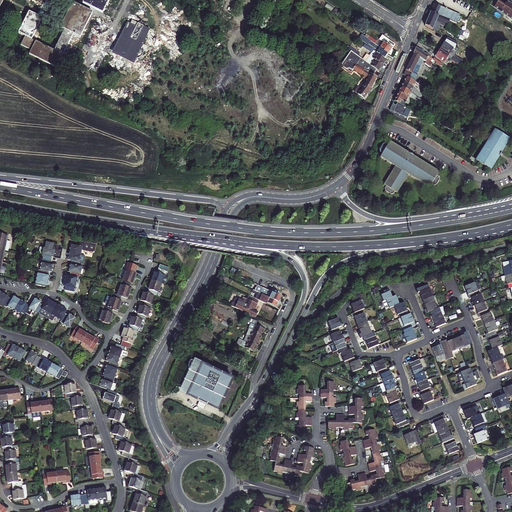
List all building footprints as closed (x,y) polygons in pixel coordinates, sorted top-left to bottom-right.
[(94,9),(83,3),(75,0),(66,0),(73,3),(92,13),(94,9)] [(84,0),(83,3),(94,9),(102,13),(109,0),(84,0)] [(499,1),(495,6),(511,18),(511,4),(509,2),(508,2),(506,5),(499,1)] [(92,13),(73,3),(60,28),(64,30),(62,34),(54,51),(36,41),(34,40),(32,39),(42,19),(42,18),(29,12),(18,33),(25,36),(21,45),(31,50),(29,54),(60,70),(67,57),(63,55),(73,34),(80,38),(92,13)] [(434,3),(425,25),(433,30),(436,23),(447,28),(450,21),(457,24),(458,22),(459,23),(462,17),(460,16),(461,15),(434,3)] [(34,40),(36,41),(44,25),(62,34),(64,30),(60,28),(42,19),(32,39),(34,40)] [(149,29),(132,20),(126,32),(123,31),(113,52),(133,62),(134,59),(136,59),(139,59),(141,57),(142,56),(143,55),(144,54),(144,52),(144,50),(143,48),(142,46),(141,45),(149,29)] [(367,46),(380,56),(384,59),(387,55),(384,52),(384,51),(380,48),(375,44),(367,39),(364,37),(361,34),(359,37),(368,44),(367,46)] [(382,35),(379,39),(384,43),(380,48),(384,51),(384,52),(387,55),(388,54),(395,44),(382,35)] [(377,42),(375,44),(380,48),(384,43),(379,39),(377,42)] [(444,42),(441,48),(450,54),(454,56),(452,59),(458,63),(460,60),(457,58),(458,57),(455,55),(459,50),(453,46),(452,47),(444,42)] [(369,56),(382,66),(386,61),(380,57),(380,56),(367,46),(364,44),(362,47),(365,49),(371,53),(369,56)] [(413,53),(414,54),(426,62),(425,63),(433,69),(434,67),(431,65),(433,63),(431,61),(432,59),(425,54),(420,50),(416,47),(413,53)] [(444,62),(450,54),(441,48),(435,57),(444,62)] [(376,69),(351,51),(340,65),(350,73),(357,64),(366,71),(373,75),(376,69)] [(422,69),(425,63),(426,62),(414,54),(404,75),(406,78),(414,82),(417,78),(414,76),(419,67),(422,69)] [(378,71),(382,66),(369,56),(365,62),(376,69),(378,71)] [(442,64),(434,58),(433,60),(436,62),(436,63),(441,66),(442,64)] [(366,71),(357,64),(353,69),(361,74),(367,77),(364,84),(361,89),(357,87),(354,91),(357,94),(357,95),(362,99),(363,98),(364,99),(367,94),(370,90),(377,77),(373,75),(366,71)] [(414,82),(406,78),(404,83),(414,88),(414,87),(417,89),(417,90),(420,92),(423,88),(421,87),(417,84),(414,82)] [(420,80),(417,84),(421,87),(423,88),(436,97),(438,94),(420,80)] [(404,83),(401,87),(416,95),(419,97),(421,93),(414,88),(404,83)] [(416,95),(401,87),(399,92),(413,100),(415,101),(419,104),(422,99),(419,97),(416,95)] [(408,108),(413,100),(399,92),(394,101),(398,102),(408,108)] [(407,118),(411,109),(408,108),(398,102),(393,112),(407,118)] [(410,118),(408,121),(418,128),(420,124),(410,118)] [(496,128),(477,160),(492,169),(511,138),(496,128)] [(439,172),(389,142),(387,145),(385,144),(382,144),(379,150),(379,153),(382,154),(380,157),(395,167),(384,185),(385,186),(384,188),(384,191),(390,195),(393,194),(395,192),(396,193),(408,175),(429,188),(431,185),(433,186),(435,185),(439,180),(439,177),(437,175),(439,172)] [(0,249),(5,251),(9,252),(11,242),(7,241),(7,240),(6,240),(7,236),(0,234),(0,249)] [(42,258),(51,260),(52,257),(54,257),(55,250),(53,250),(55,244),(43,241),(41,247),(37,246),(36,253),(39,253),(38,258),(42,258)] [(72,245),(68,260),(72,261),(71,264),(81,266),(82,263),(83,263),(85,256),(80,255),(81,250),(95,253),(96,245),(81,241),(80,247),(72,245)] [(51,260),(42,258),(41,263),(42,263),(41,270),(49,271),(52,272),(54,265),(50,264),(51,260)] [(503,268),(505,276),(511,274),(511,261),(509,262),(510,266),(503,268)] [(131,284),(133,285),(137,274),(135,273),(138,266),(129,263),(122,281),(131,284)] [(80,278),(83,266),(81,266),(71,264),(70,272),(71,272),(70,276),(77,277),(80,278)] [(155,271),(152,280),(162,284),(165,274),(167,275),(168,272),(159,268),(158,272),(155,271)] [(41,270),(39,269),(36,284),(47,286),(49,276),(48,275),(49,271),(41,270)] [(74,292),(77,277),(70,276),(66,275),(64,286),(66,286),(65,290),(74,292)] [(162,284),(152,280),(149,289),(150,290),(149,293),(154,295),(158,296),(162,284)] [(122,297),(128,299),(132,288),(130,287),(131,284),(122,281),(117,295),(122,297)] [(472,298),(477,296),(476,293),(478,292),(475,284),(465,287),(470,299),(472,298)] [(279,303),(282,297),(260,286),(257,292),(253,290),(250,296),(268,305),(269,304),(277,307),(279,303)] [(423,301),(432,297),(429,289),(426,290),(425,286),(416,290),(418,294),(420,293),(423,301)] [(0,305),(3,307),(4,306),(9,297),(0,291),(0,305)] [(151,304),(154,295),(149,293),(144,292),(141,300),(145,302),(144,306),(151,308),(153,309),(154,305),(151,304)] [(386,310),(394,307),(399,305),(396,296),(393,298),(390,292),(384,294),(382,295),(384,301),(383,302),(386,310)] [(120,300),(122,297),(117,295),(113,293),(107,308),(113,310),(118,312),(122,301),(120,300)] [(481,294),(477,296),(472,298),(473,303),(472,304),(473,307),(484,303),(481,294)] [(256,317),(258,313),(254,311),(258,303),(242,295),(239,300),(233,297),(230,305),(256,317)] [(361,295),(352,299),(354,304),(352,305),(355,313),(360,311),(364,309),(361,301),(363,300),(361,295)] [(13,299),(9,297),(4,306),(7,308),(8,306),(15,310),(20,300),(14,296),(13,299)] [(436,306),(432,297),(423,301),(427,310),(425,310),(426,313),(430,312),(435,310),(434,307),(436,306)] [(35,299),(31,306),(29,308),(39,314),(40,313),(44,306),(41,304),(41,302),(35,299)] [(48,299),(44,306),(40,313),(49,319),(58,305),(48,299)] [(31,306),(20,300),(15,310),(21,314),(22,312),(26,314),(29,308),(31,306)] [(399,305),(394,307),(398,315),(399,315),(400,318),(401,318),(409,315),(404,303),(399,305)] [(487,310),(484,303),(473,307),(475,311),(477,310),(478,314),(486,311),(487,310)] [(58,305),(49,319),(53,321),(55,316),(62,320),(66,314),(68,311),(58,305)] [(146,321),(151,308),(144,306),(141,305),(138,314),(137,318),(143,319),(146,321)] [(112,313),(113,310),(107,308),(104,307),(99,321),(110,324),(113,314),(112,313)] [(439,308),(435,310),(430,312),(432,317),(430,317),(432,321),(442,316),(439,308)] [(355,317),(358,326),(368,322),(364,314),(361,315),(360,311),(355,313),(351,314),(353,318),(355,317)] [(488,314),(486,311),(478,314),(479,318),(482,317),(485,325),(494,322),(491,313),(488,314)] [(69,316),(66,314),(62,320),(61,322),(70,328),(76,318),(70,314),(69,316)] [(409,315),(401,318),(404,327),(402,327),(404,331),(412,327),(415,326),(411,314),(409,315)] [(138,332),(143,319),(137,318),(133,316),(130,325),(131,325),(129,329),(135,331),(138,332)] [(442,316),(432,321),(433,324),(435,324),(437,328),(446,324),(442,316)] [(258,322),(250,318),(247,323),(251,325),(249,329),(253,331),(247,343),(243,341),(244,338),(241,336),(237,344),(255,352),(266,330),(256,325),(258,322)] [(338,319),(334,320),(329,322),(332,330),(323,334),(324,337),(330,335),(340,331),(338,329),(342,327),(338,319)] [(368,322),(358,326),(361,334),(360,335),(361,338),(364,337),(372,334),(368,322)] [(498,330),(494,322),(485,325),(488,334),(487,335),(488,338),(497,334),(495,331),(498,330)] [(77,327),(71,336),(83,343),(88,334),(82,331),(83,330),(77,327)] [(129,329),(125,327),(122,337),(124,337),(123,341),(132,344),(133,340),(132,340),(135,331),(129,329)] [(417,339),(412,327),(404,331),(405,335),(404,335),(407,343),(417,339)] [(253,331),(249,329),(244,338),(243,341),(247,343),(253,331)] [(330,335),(334,343),(345,339),(343,336),(342,336),(340,331),(330,335)] [(472,343),(467,332),(464,334),(465,336),(456,339),(459,348),(472,343)] [(500,333),(497,334),(488,338),(493,350),(498,348),(502,346),(499,337),(501,337),(500,333)] [(94,338),(88,334),(83,343),(94,350),(99,340),(94,337),(94,338)] [(374,338),(372,334),(364,337),(369,349),(379,345),(376,337),(374,338)] [(345,339),(334,343),(337,351),(338,351),(346,347),(345,343),(346,343),(345,339)] [(451,352),(459,348),(456,339),(448,343),(447,341),(444,342),(451,360),(454,359),(451,352)] [(451,360),(444,342),(440,343),(441,345),(432,349),(438,361),(446,358),(447,362),(451,360)] [(112,347),(110,354),(120,358),(125,360),(127,353),(127,352),(124,351),(126,347),(116,344),(115,348),(112,347)] [(15,358),(20,348),(13,345),(12,348),(8,346),(3,354),(7,356),(8,355),(15,358)] [(345,362),(346,362),(354,358),(351,350),(348,351),(346,347),(338,351),(339,355),(341,354),(345,362)] [(26,361),(30,354),(20,348),(15,358),(21,362),(22,360),(25,362),(26,361)] [(501,357),(498,348),(493,350),(488,352),(493,364),(503,360),(505,359),(503,356),(501,357)] [(36,366),(40,358),(37,356),(38,354),(32,351),(30,354),(26,361),(36,366)] [(110,362),(109,366),(118,369),(119,365),(118,365),(120,358),(110,354),(107,361),(110,362)] [(48,373),(53,364),(44,359),(44,360),(40,358),(36,366),(48,373)] [(353,372),(363,368),(359,360),(356,362),(354,358),(346,362),(347,365),(350,364),(353,372)] [(388,372),(383,360),(373,364),(377,373),(378,372),(380,375),(381,375),(388,372)] [(419,360),(410,364),(414,376),(423,373),(421,370),(422,369),(419,360)] [(503,360),(493,364),(498,376),(508,372),(503,360)] [(48,373),(60,379),(62,375),(64,371),(61,369),(61,368),(53,364),(48,373)] [(114,380),(118,369),(109,366),(107,365),(104,376),(105,377),(114,380)] [(206,403),(217,409),(231,379),(202,365),(188,395),(199,400),(206,403)] [(464,381),(479,375),(477,371),(472,373),(470,369),(458,374),(461,382),(464,381)] [(384,383),(395,379),(393,375),(392,376),(390,371),(388,372),(381,375),(384,383)] [(424,372),(423,373),(414,376),(416,380),(414,381),(416,385),(427,380),(424,372)] [(465,390),(467,389),(477,385),(475,381),(480,379),(479,375),(464,381),(466,384),(464,385),(465,390)] [(108,390),(111,391),(114,392),(115,390),(114,390),(116,385),(113,384),(114,380),(105,377),(104,380),(102,380),(100,387),(108,390)] [(384,383),(387,391),(395,388),(396,387),(395,383),(396,382),(395,379),(384,383)] [(428,389),(430,388),(427,380),(416,385),(417,388),(419,387),(421,392),(428,389)] [(334,398),(334,394),(334,390),(336,390),(336,386),(335,385),(335,382),(328,382),(327,390),(321,390),(321,392),(321,396),(321,398),(327,398),(327,403),(325,403),(325,406),(335,407),(335,403),(336,403),(336,398),(334,398)] [(77,393),(75,383),(65,384),(67,398),(71,397),(76,397),(76,393),(77,393)] [(505,395),(507,399),(511,396),(511,385),(503,389),(505,395)] [(299,418),(299,422),(299,426),(297,425),(297,430),(298,430),(298,434),(308,434),(308,430),(306,430),(306,426),(312,426),(313,424),(313,422),(313,420),(313,418),(306,418),(306,402),(312,402),(312,400),(312,396),(312,394),(306,394),(306,386),(299,386),(299,389),(297,389),(297,394),(300,394),(299,402),(297,402),(297,407),(299,407),(299,410),(299,413),(297,413),(297,418),(299,418)] [(7,391),(8,401),(21,399),(20,388),(14,389),(14,390),(7,391)] [(396,392),(395,388),(387,391),(386,391),(388,395),(387,396),(390,404),(400,400),(396,392)] [(424,404),(434,401),(431,392),(429,393),(428,389),(421,392),(420,392),(424,404)] [(0,390),(0,401),(8,401),(7,391),(0,392),(0,390)] [(118,393),(111,391),(108,390),(107,393),(106,393),(104,400),(114,403),(118,393)] [(505,395),(493,400),(497,408),(497,409),(506,405),(509,404),(507,399),(505,395)] [(83,406),(82,396),(76,397),(71,397),(73,411),(77,411),(83,410),(82,406),(83,406)] [(349,429),(352,429),(353,423),(362,423),(362,420),(364,420),(364,415),(362,415),(362,407),(364,407),(364,402),(363,402),(363,399),(356,399),(355,407),(349,407),(349,409),(349,413),(349,415),(355,415),(355,419),(349,419),(349,422),(344,422),(345,415),(343,415),(339,415),(336,415),(336,422),(329,421),(329,429),(332,429),(332,430),(336,430),(336,428),(344,428),(344,430),(349,430),(349,429)] [(41,413),(54,411),(53,400),(47,401),(47,402),(40,403),(41,413)] [(199,400),(196,405),(203,408),(206,403),(199,400)] [(400,400),(390,404),(391,407),(390,408),(393,416),(403,412),(399,404),(401,404),(400,400)] [(28,414),(41,413),(40,403),(33,404),(33,402),(27,403),(28,414)] [(471,419),(477,416),(474,408),(464,412),(467,420),(471,419)] [(89,419),(87,409),(83,410),(77,411),(79,424),(88,423),(88,419),(89,419)] [(114,420),(113,424),(116,425),(122,427),(123,423),(119,422),(123,413),(112,410),(109,418),(114,420)] [(403,412),(393,416),(398,428),(409,424),(408,421),(406,421),(403,412)] [(476,431),(484,427),(483,424),(487,422),(483,414),(477,416),(471,419),(476,431)] [(446,419),(444,415),(430,421),(435,433),(438,432),(447,428),(444,420),(446,419)] [(3,425),(4,434),(12,433),(15,433),(13,423),(15,423),(14,419),(5,421),(5,424),(3,425)] [(89,426),(88,423),(79,424),(79,428),(82,427),(83,437),(92,436),(93,436),(92,426),(89,426)] [(123,437),(126,429),(122,427),(116,425),(113,434),(117,435),(116,439),(122,441),(125,442),(126,439),(123,437)] [(478,444),(487,440),(484,432),(486,431),(484,427),(476,431),(477,434),(474,435),(478,444)] [(451,437),(447,428),(438,432),(442,444),(446,442),(454,439),(453,436),(451,437)] [(365,447),(365,449),(371,448),(375,463),(369,464),(369,466),(370,470),(370,472),(376,471),(377,475),(371,477),(372,479),(367,480),(366,473),(364,474),(360,475),(358,475),(359,481),(355,482),(354,480),(350,481),(351,483),(346,484),(348,491),(352,490),(356,489),(356,490),(361,490),(361,487),(368,486),(369,488),(374,487),(373,486),(377,485),(376,480),(385,477),(384,474),(386,473),(385,469),(383,469),(381,462),(383,461),(382,457),(381,457),(380,454),(380,450),(381,450),(380,446),(378,446),(376,438),(378,438),(377,433),(376,434),(375,430),(366,432),(367,436),(369,435),(370,440),(364,441),(364,444),(365,447)] [(416,431),(404,436),(408,445),(417,442),(418,445),(421,444),(416,431)] [(12,437),(12,433),(4,434),(3,434),(3,438),(1,438),(2,448),(8,447),(13,447),(11,437),(12,437)] [(87,449),(97,448),(96,439),(93,440),(92,436),(83,437),(83,441),(86,440),(87,449)] [(295,476),(298,477),(300,471),(309,473),(310,470),(311,470),(312,465),(310,465),(311,457),(314,458),(315,453),(314,453),(314,449),(305,447),(304,451),(306,451),(305,456),(299,454),(299,456),(298,460),(298,462),(304,464),(303,468),(297,466),(296,468),(292,467),(293,461),(291,461),(288,460),(285,459),(284,466),(280,465),(281,459),(279,458),(280,454),(286,455),(287,453),(287,450),(288,448),(281,446),(283,438),(276,437),(275,440),(274,439),(273,444),(275,445),(273,452),(271,452),(270,456),(271,457),(271,461),(276,462),(274,471),(278,472),(278,473),(282,474),(283,472),(290,474),(290,476),(294,477),(295,476)] [(459,451),(454,439),(446,442),(447,446),(444,447),(447,456),(459,451)] [(132,445),(125,442),(122,441),(119,450),(123,452),(122,456),(130,458),(131,459),(132,455),(129,454),(132,445)] [(356,447),(355,447),(349,448),(348,441),(340,442),(341,445),(340,446),(341,450),(343,450),(344,454),(345,457),(342,458),(343,462),(345,462),(345,466),(355,464),(354,460),(352,460),(351,456),(357,455),(357,453),(356,448),(356,447)] [(18,450),(17,446),(13,447),(8,447),(9,451),(5,451),(6,461),(10,460),(17,460),(16,450),(18,450)] [(89,453),(91,467),(101,465),(100,458),(101,458),(101,452),(89,453)] [(131,459),(130,458),(128,462),(127,462),(124,471),(134,474),(139,461),(131,459)] [(20,463),(19,459),(17,460),(10,460),(10,464),(6,465),(7,474),(17,473),(16,463),(20,463)] [(91,467),(93,479),(104,478),(103,472),(102,472),(101,465),(91,467)] [(511,471),(511,468),(502,470),(503,474),(502,474),(503,479),(505,478),(507,486),(504,486),(505,491),(507,491),(507,494),(511,493),(511,476),(511,477),(510,472),(511,471)] [(56,473),(57,483),(64,482),(64,483),(71,482),(69,471),(56,473)] [(18,483),(17,473),(7,474),(8,484),(13,483),(13,487),(23,486),(22,482),(18,483)] [(51,485),(51,484),(57,483),(56,473),(43,475),(45,485),(51,485)] [(133,477),(129,487),(139,490),(144,477),(135,474),(133,478),(133,477)] [(24,499),(23,486),(13,487),(14,490),(13,491),(14,500),(24,499)] [(106,488),(97,489),(98,499),(108,498),(108,502),(112,502),(111,492),(107,493),(106,488)] [(88,495),(84,495),(85,505),(86,508),(90,507),(89,504),(99,503),(98,499),(97,489),(88,490),(88,495)] [(148,493),(139,490),(138,494),(137,493),(134,502),(144,506),(148,493)] [(470,507),(470,503),(470,499),(472,499),(472,494),(471,494),(471,491),(464,491),(464,499),(458,499),(458,500),(457,505),(457,507),(458,507),(463,507),(463,511),(461,511),(471,511),(472,511),(472,507),(470,507)] [(80,495),(71,496),(72,506),(85,505),(84,495),(80,496),(80,495)] [(448,511),(449,510),(449,508),(442,508),(442,503),(444,503),(444,499),(435,499),(435,503),(433,503),(433,508),(435,508),(435,511),(448,511)] [(141,511),(144,506),(134,502),(131,511),(132,511),(141,511)]
